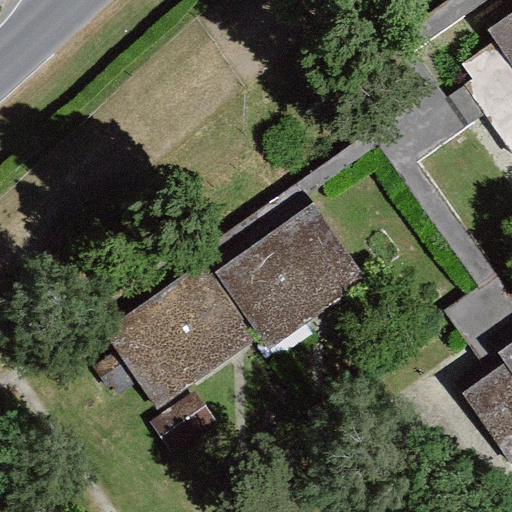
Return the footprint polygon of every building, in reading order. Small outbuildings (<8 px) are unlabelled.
[(511,14),(486,32),(496,46),(464,67),(476,84),(469,89),(511,151),(511,14)] [(279,196),(242,145),(192,181),(228,232),(279,196)] [(209,259),(107,326),(159,406),(260,340),(277,365),(381,297),(321,206),(219,273),(209,259)] [(507,364),(466,391),(511,460),(511,336),(496,347),(507,364)] [(200,396),(154,424),(179,466),(225,439),(200,396)]
